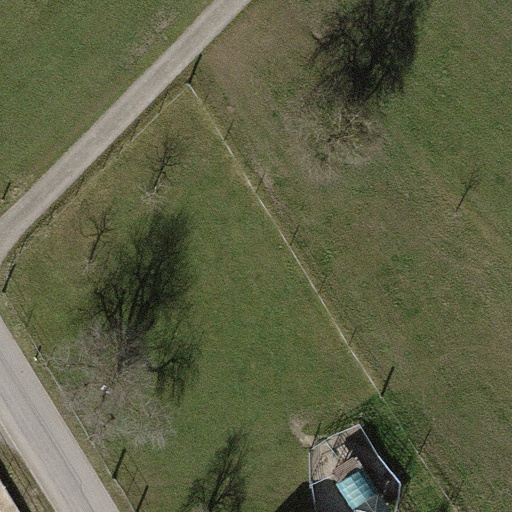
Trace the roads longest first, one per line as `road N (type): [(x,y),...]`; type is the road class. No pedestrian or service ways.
road 1 (track): [(0,238),(237,0)]
road 2 (residential): [(0,362),(93,511)]
